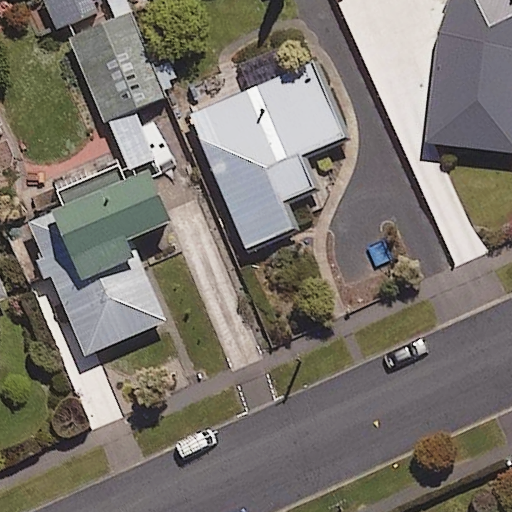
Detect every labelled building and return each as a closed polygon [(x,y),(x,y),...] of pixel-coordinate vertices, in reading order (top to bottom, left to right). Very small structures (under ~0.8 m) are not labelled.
[(32,18),(40,35),(97,10),(92,0),(43,0),(48,11),(32,18)] [(511,138),(511,0),(446,0),(416,131),(509,152),(511,138)] [(69,34),(128,164),(153,153),(132,106),(165,92),(127,8),(69,34)] [(342,132),(297,20),(214,53),(231,94),(191,110),(244,243),(292,224),(280,196),(313,183),(300,149),(342,132)] [(127,233),(168,215),(143,160),(50,201),(53,207),(27,219),(86,351),(164,316),(127,233)]
